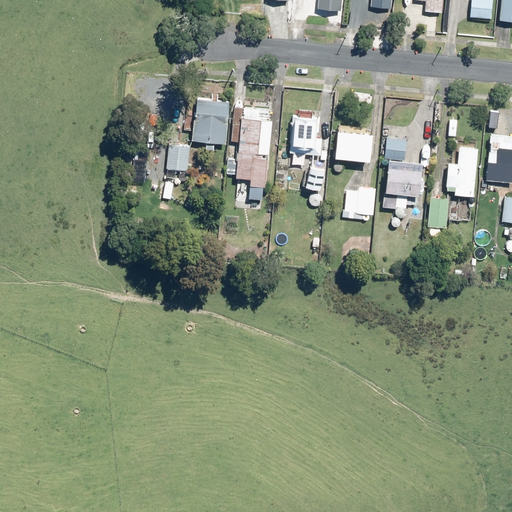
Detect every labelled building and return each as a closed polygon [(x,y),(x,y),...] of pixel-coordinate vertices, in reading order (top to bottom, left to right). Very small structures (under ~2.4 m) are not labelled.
[(319,0),(319,8),(340,10),(341,0),(319,0)] [(392,9),(392,0),(372,0),(372,7),(392,9)] [(443,12),(443,0),(426,0),(426,11),(443,12)] [(491,18),(492,0),(472,0),(472,17),(491,18)] [(511,21),(511,0),(502,0),(501,20),(511,21)] [(227,144),(229,102),(196,100),(193,141),(207,142),(207,149),(214,150),(214,143),(227,144)] [(266,187),(273,121),(269,121),(270,108),(245,106),(245,107),(235,106),(231,140),(240,141),(238,161),(228,160),(227,177),(231,177),(231,174),(237,174),(237,179),(252,180),(251,186),(266,187)] [(290,153),(321,155),(322,138),(316,138),(318,116),(312,116),(313,112),(303,111),(303,114),(300,114),(300,115),(293,115),(290,153)] [(336,159),(371,162),(373,136),(371,135),(371,131),(360,130),(359,134),(339,133),(336,159)] [(511,136),(491,135),(486,191),(498,192),(506,186),(509,190),(511,188),(511,187),(511,184),(510,185),(510,182),(511,182),(511,136)] [(384,140),(382,159),(401,161),(403,142),(384,140)] [(167,168),(179,169),(188,170),(190,147),(169,145),(167,168)] [(474,196),(479,149),(461,147),(459,164),(450,163),(447,190),(455,191),(455,194),(474,196)] [(148,162),(149,152),(136,150),(134,160),(148,162)] [(416,165),(384,162),(380,209),(400,211),(401,197),(414,198),(416,165)] [(179,169),(167,168),(165,168),(164,185),(177,186),(179,169)] [(321,191),(325,171),(311,168),(307,187),(321,191)] [(373,214),(376,189),(360,187),(359,193),(348,191),(346,210),(344,210),(343,217),(363,219),(363,213),(373,214)] [(502,221),(511,221),(511,197),(504,197),(502,221)] [(447,227),(449,199),(431,198),(428,226),(447,227)]
